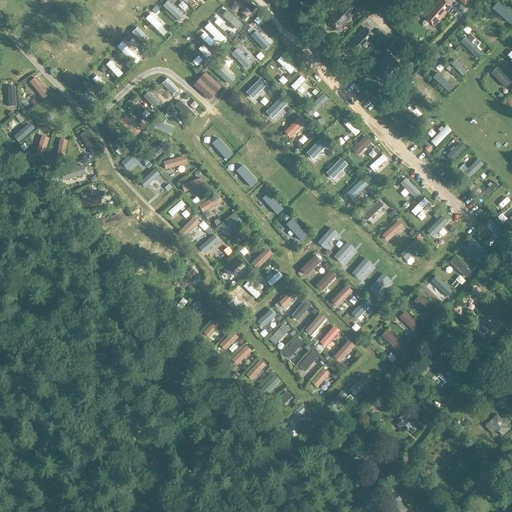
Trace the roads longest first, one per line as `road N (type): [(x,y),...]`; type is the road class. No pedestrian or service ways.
road 1 (unknown): [(236,133),(405,281),(462,226),(416,173)]
road 2 (track): [(0,15),(8,34),(91,121),(155,69),(236,133)]
road 3 (track): [(26,362),(176,511)]
road 4 (unknown): [(479,372),(408,445),(445,511)]
